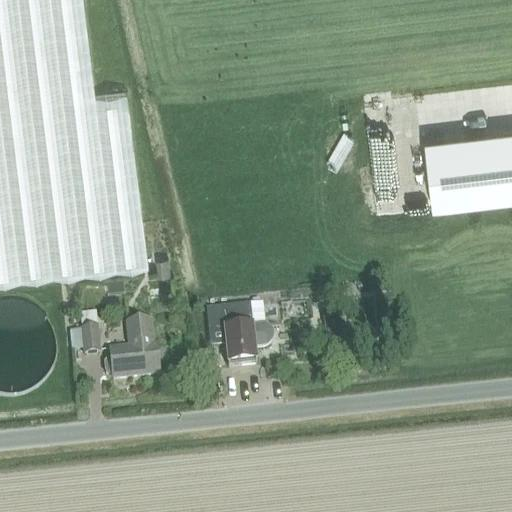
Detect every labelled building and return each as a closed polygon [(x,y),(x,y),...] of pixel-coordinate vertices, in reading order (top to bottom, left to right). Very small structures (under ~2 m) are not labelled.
[(0,0),(0,287),(145,270),(123,90),(97,93),(84,0),(0,0)] [(511,130),(424,141),(432,208),(511,199),(511,130)] [(169,259),(156,261),(158,279),(171,277),(169,259)] [(124,280),(108,282),(109,291),(109,292),(126,290),(124,280)] [(353,302),(344,303),(345,313),(354,312),(353,302)] [(229,369),(256,366),(254,350),(263,349),(266,348),(270,345),(271,341),(272,337),(271,333),(264,326),(263,305),(206,311),(210,351),(226,349),(229,369)] [(338,310),(323,312),(328,351),(343,349),(338,310)] [(96,314),(81,315),(82,330),(98,328),(96,314)] [(107,362),(105,365),(106,376),(109,378),(113,378),(113,381),(159,376),(156,347),(152,348),(149,324),(129,326),(131,350),(110,352),(111,362),(107,362)] [(83,332),(84,354),(101,352),(99,330),(83,332)]
